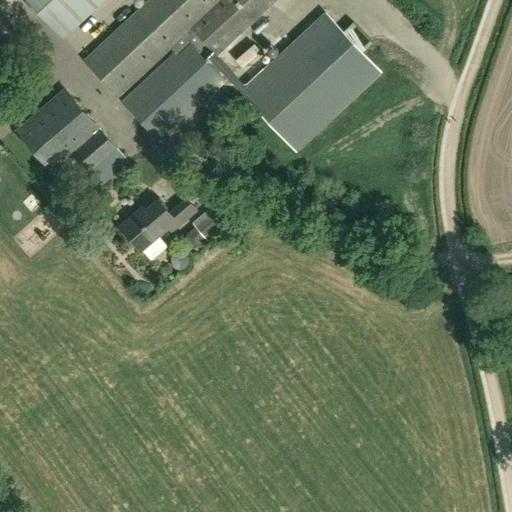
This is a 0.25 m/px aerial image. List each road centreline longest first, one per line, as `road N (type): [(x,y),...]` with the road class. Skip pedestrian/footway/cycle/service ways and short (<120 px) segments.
road 1 (track): [(453,261),(366,251),(177,174),(79,70)]
road 2 (track): [(460,262),(450,175),(456,128),(501,0)]
road 3 (track): [(511,482),(460,262)]
